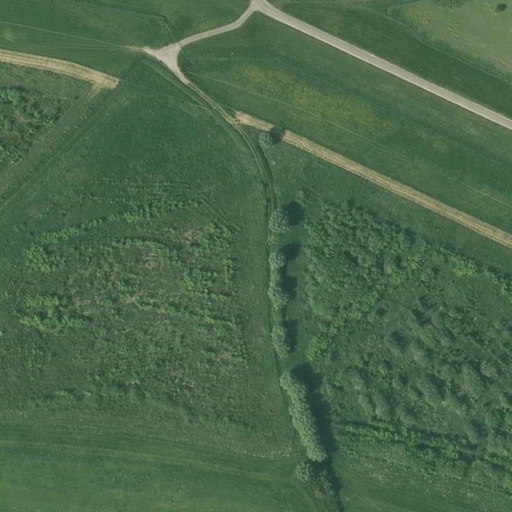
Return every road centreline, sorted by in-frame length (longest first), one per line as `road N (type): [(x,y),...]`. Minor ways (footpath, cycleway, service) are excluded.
road 1 (track): [(321,488),(273,321),(264,173),(227,116),(165,59),(181,43),(240,21),(256,1)]
road 2 (unclassified): [(511,124),(255,0)]
